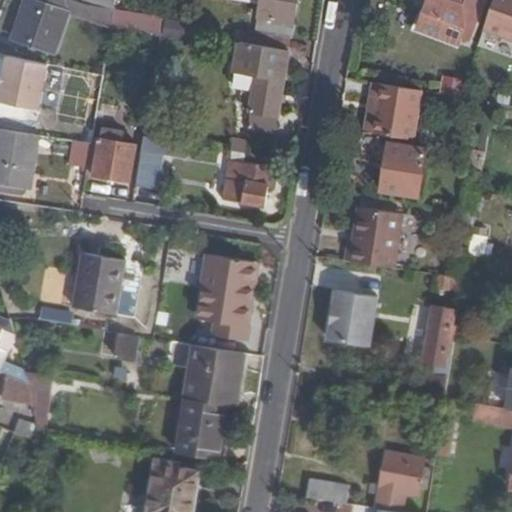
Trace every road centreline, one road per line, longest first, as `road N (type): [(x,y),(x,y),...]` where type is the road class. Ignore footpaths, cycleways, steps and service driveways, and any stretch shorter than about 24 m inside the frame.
road 1 (residential): [(257,511),(303,238)]
road 2 (residential): [(303,238),(342,0)]
road 3 (residential): [(303,238),(86,201)]
